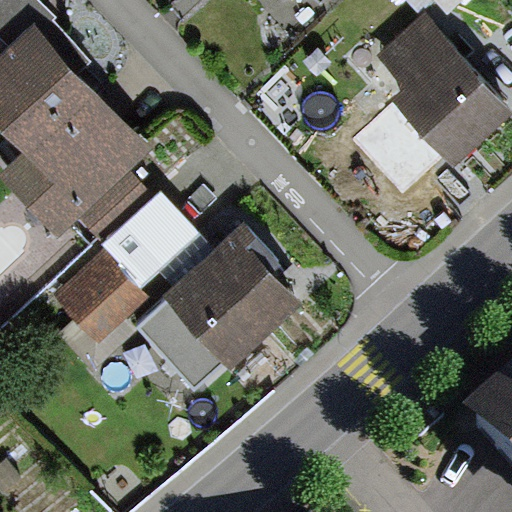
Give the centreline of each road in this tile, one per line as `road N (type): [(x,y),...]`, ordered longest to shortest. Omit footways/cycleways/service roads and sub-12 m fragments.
road 1 (residential): [(427,326),(119,0)]
road 2 (tertiary): [(427,326),(212,511)]
